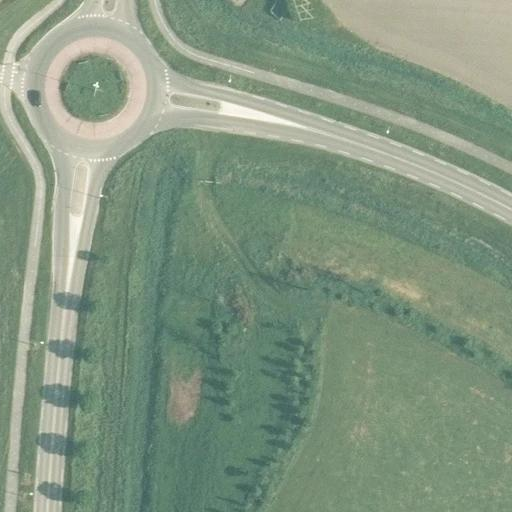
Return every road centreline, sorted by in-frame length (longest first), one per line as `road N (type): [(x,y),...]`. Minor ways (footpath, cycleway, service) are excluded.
road 1 (secondary): [(251,117),(374,152),(511,212)]
road 2 (secondary): [(45,511),(50,399),(71,250)]
